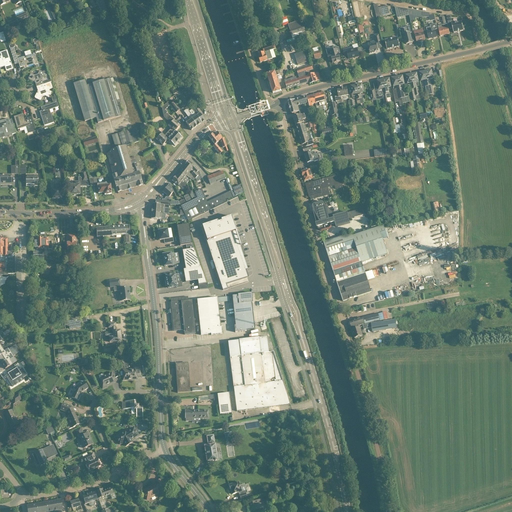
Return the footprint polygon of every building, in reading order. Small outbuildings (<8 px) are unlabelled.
[(358,1),(352,2),(357,20),(362,18),(358,1)] [(388,6),(381,7),(383,16),(389,14),(388,6)] [(401,9),(394,8),(397,19),(409,16),(408,10),(401,9)] [(408,9),(408,10),(409,16),(410,21),(411,24),(413,24),(414,22),(413,20),(415,20),(416,17),(418,17),(419,11),(408,9)] [(434,14),(421,12),(422,18),(423,23),(426,22),(425,18),(429,17),(434,16),(434,14)] [(443,24),(448,23),(446,16),(440,15),(439,17),(442,17),(443,24)] [(302,21),(289,25),(290,30),(292,35),(293,38),(297,37),(298,37),(303,35),(304,38),(306,38),(304,32),(306,31),(304,25),(302,21)] [(453,33),(464,31),(463,29),(464,29),(463,26),(463,27),(462,22),(452,24),(452,22),(448,23),(450,29),(452,29),(453,33)] [(430,27),(426,28),(427,31),(426,31),(427,34),(429,39),(433,38),(434,39),(436,38),(436,37),(437,37),(435,32),(435,31),(435,30),(437,29),(436,24),(430,25),(430,27)] [(444,25),(441,26),(438,26),(440,36),(450,34),(447,24),(444,25)] [(402,28),(399,29),(402,41),(404,41),(405,42),(406,42),(406,44),(406,45),(409,44),(409,45),(412,44),(412,43),(413,43),(412,43),(412,42),(414,42),(412,37),(411,37),(410,33),(412,33),(410,26),(406,27),(406,28),(402,28)] [(425,40),(423,30),(414,32),(417,42),(425,40)] [(373,42),(367,44),(369,49),(370,54),(375,52),(379,51),(378,49),(382,48),(381,44),(379,35),(375,36),(376,42),(373,42)] [(387,49),(400,47),(398,38),(385,41),(387,49)] [(291,51),(296,49),(296,48),(300,46),(300,44),(301,43),(300,41),(289,44),(291,51)] [(347,50),(343,51),(345,57),(348,56),(349,59),(359,57),(358,53),(363,52),(362,47),(358,48),(357,44),(352,46),(353,48),(347,50)] [(261,63),(272,59),(269,51),(275,49),(274,45),(262,48),(264,52),(259,54),(260,57),(259,57),(261,63)] [(334,51),(327,52),(329,61),(332,60),(333,63),(334,63),(340,62),(340,61),(341,61),(339,54),(340,53),(339,47),(337,47),(333,48),(334,51)] [(0,67),(5,67),(6,71),(9,70),(13,69),(7,50),(0,52),(0,67)] [(25,57),(17,59),(18,62),(19,63),(20,67),(26,65),(26,66),(34,64),(34,65),(35,65),(38,64),(35,54),(34,54),(31,55),(30,51),(24,52),(25,57)] [(304,52),(294,55),(298,65),(307,62),(304,52)] [(267,74),(269,79),(277,76),(282,74),(283,68),(279,70),(279,71),(275,72),(267,74)] [(307,76),(306,72),(305,68),(297,70),(299,79),(296,79),(296,77),(285,81),(285,83),(287,89),(309,83),(307,76)] [(31,74),(29,79),(29,80),(35,83),(36,87),(43,85),(42,80),(44,77),(47,76),(45,71),(43,72),(40,71),(38,75),(35,76),(31,74)] [(428,72),(425,72),(429,91),(430,94),(433,94),(431,81),(435,80),(435,78),(433,79),(432,74),(431,71),(430,71),(429,71),(428,71),(428,72)] [(421,73),(420,73),(421,81),(424,81),(425,87),(426,91),(429,91),(425,72),(423,73),(423,72),(421,72),(421,73)] [(309,83),(309,84),(317,82),(317,81),(320,80),(318,73),(307,76),(309,83)] [(413,75),(411,75),(414,89),(415,95),(416,100),(419,99),(419,98),(419,95),(417,88),(417,87),(419,86),(418,83),(418,82),(418,79),(417,74),(416,74),(413,75)] [(411,75),(406,76),(408,84),(410,83),(411,89),(414,89),(411,75)] [(280,86),(277,76),(269,79),(273,93),(281,91),(280,86)] [(400,92),(403,106),(403,103),(409,102),(408,96),(404,97),(402,85),(404,84),(403,77),(397,78),(400,92)] [(400,106),(403,106),(400,92),(397,78),(392,79),(393,87),(396,86),(400,106)] [(110,79),(87,86),(98,123),(121,116),(110,79)] [(378,85),(374,85),(375,90),(381,89),(384,104),(388,104),(387,99),(386,95),(383,80),(381,81),(380,80),(379,81),(377,82),(378,85)] [(38,91),(35,97),(35,99),(40,101),(42,97),(45,96),(48,98),(51,92),(49,91),(50,90),(53,89),(52,85),(51,82),(43,85),(36,87),(38,91)] [(175,83),(168,85),(171,90),(174,94),(180,91),(178,88),(179,88),(177,86),(175,83)] [(357,86),(351,87),(353,94),(352,95),(352,98),(353,99),(356,98),(357,101),(360,100),(359,99),(357,86)] [(342,97),(348,96),(347,88),(337,90),(338,97),(335,97),(336,103),(337,102),(337,104),(342,103),(342,101),(342,97)] [(316,103),(316,109),(317,109),(319,108),(319,111),(327,109),(326,106),(327,106),(323,92),(314,95),(316,103)] [(308,102),(310,107),(313,107),(312,105),(315,104),(316,109),(316,103),(314,95),(307,97),(308,102)] [(291,109),(292,114),(299,112),(298,106),(307,103),(308,107),(310,107),(308,102),(307,97),(307,96),(289,102),(290,106),(289,106),(291,110),(291,109)] [(42,111),(40,112),(44,126),(53,123),(51,117),(52,117),(50,110),(59,107),(58,106),(57,102),(41,107),(42,111)] [(336,102),(330,103),(331,108),(332,116),(335,116),(338,115),(336,102)] [(170,105),(170,106),(176,113),(179,110),(173,103),(170,105)] [(193,110),(202,123),(205,121),(196,108),(193,110)] [(184,111),(184,112),(187,116),(189,114),(192,118),(192,119),(193,120),(194,121),(195,123),(195,124),(196,123),(196,124),(197,126),(202,123),(193,110),(192,111),(192,110),(189,112),(187,109),(184,111)] [(165,110),(163,112),(164,118),(167,121),(167,120),(170,124),(168,126),(171,129),(172,129),(175,131),(180,126),(170,117),(166,113),(167,113),(165,110)] [(190,120),(186,122),(189,126),(192,130),(197,126),(196,124),(196,123),(195,124),(195,123),(194,121),(193,120),(192,119),(192,118),(189,114),(187,116),(190,120)] [(301,115),(298,116),(293,117),(296,125),(303,123),(302,120),(306,118),(304,114),(301,115)] [(14,117),(18,130),(26,127),(28,133),(36,131),(32,117),(28,118),(29,121),(25,122),(23,115),(14,117)] [(395,118),(390,119),(393,131),(395,130),(396,133),(401,133),(400,125),(396,125),(395,118)] [(0,121),(0,135),(1,138),(16,133),(14,126),(11,127),(8,119),(4,120),(4,121),(1,122),(1,121),(0,121)] [(329,129),(322,130),(322,131),(323,135),(323,138),(335,135),(333,121),(329,121),(327,122),(329,129)] [(420,123),(414,124),(414,125),(412,126),(413,132),(415,132),(419,155),(425,154),(420,123)] [(301,125),(296,127),(300,137),(308,134),(305,124),(301,125)] [(154,127),(151,131),(152,132),(154,134),(152,136),(162,145),(167,140),(167,139),(165,137),(162,134),(158,130),(157,131),(155,128),(154,127)] [(166,136),(165,137),(167,139),(167,140),(168,140),(174,146),(182,137),(175,131),(172,129),(171,129),(165,135),(166,136)] [(213,136),(218,142),(220,141),(222,148),(225,147),(227,151),(229,150),(224,138),(222,139),(217,132),(213,136)] [(308,134),(300,137),(302,145),(306,144),(306,146),(311,145),(313,144),(312,139),(313,139),(311,134),(310,134),(308,134)] [(216,144),(218,142),(213,136),(212,135),(209,138),(214,145),(213,146),(219,155),(223,152),(216,144)] [(95,137),(82,141),(83,147),(97,143),(95,137)] [(406,144),(403,144),(405,159),(412,158),(410,146),(406,147),(406,144)] [(385,149),(374,151),(375,158),(386,156),(385,149)] [(307,162),(307,163),(314,161),(314,162),(318,160),(315,152),(311,153),(305,155),(306,159),(305,159),(306,163),(307,162)] [(188,161),(182,168),(186,171),(187,171),(189,172),(188,173),(191,175),(195,178),(193,180),(197,177),(198,176),(196,173),(199,171),(194,166),(188,161)] [(118,174),(113,175),(114,180),(116,188),(118,193),(126,190),(134,188),(143,185),(141,180),(142,180),(141,178),(142,177),(141,175),(140,175),(139,172),(138,168),(133,169),(134,174),(119,178),(118,174)] [(182,168),(179,172),(185,177),(186,176),(189,178),(193,181),(193,180),(195,178),(191,175),(188,173),(189,172),(187,171),(186,171),(182,168)] [(302,173),(301,174),(301,175),(303,176),(305,181),(309,180),(312,179),(311,176),(313,175),(312,175),(311,170),(310,170),(306,171),(302,172),(301,172),(302,173)] [(207,177),(210,184),(225,179),(222,171),(207,177)] [(179,172),(175,177),(178,179),(179,178),(180,179),(181,178),(183,179),(183,180),(185,183),(186,184),(189,180),(185,177),(179,172)] [(11,176),(0,175),(0,185),(12,185),(11,176)] [(37,175),(26,175),(26,187),(38,187),(37,175)] [(336,176),(306,184),(309,197),(322,193),(323,196),(330,195),(328,187),(342,184),(339,176),(336,177),(336,176)] [(175,177),(172,181),(183,189),(185,187),(184,187),(186,184),(185,183),(183,180),(183,179),(181,178),(180,179),(179,178),(178,179),(175,177)] [(70,185),(70,190),(70,195),(80,194),(79,181),(74,182),(74,184),(70,185)] [(111,194),(111,191),(110,182),(106,182),(106,184),(97,185),(98,194),(104,193),(104,195),(111,194)] [(60,184),(55,184),(56,190),(52,190),(52,199),(61,198),(60,190),(61,190),(60,184)] [(172,189),(170,184),(163,192),(166,195),(169,197),(173,192),(172,192),(173,191),(172,189)] [(233,191),(230,192),(233,197),(243,193),(240,185),(232,189),(233,191)] [(198,191),(194,192),(195,193),(194,194),(196,198),(202,213),(209,210),(207,203),(206,201),(201,189),(197,190),(198,191)] [(212,200),(207,203),(209,210),(215,208),(214,207),(215,207),(222,203),(218,197),(212,200)] [(186,203),(181,206),(183,211),(185,216),(186,216),(188,221),(202,213),(196,198),(195,199),(186,204),(186,203)] [(152,204),(152,214),(156,215),(156,214),(159,214),(160,213),(163,213),(163,208),(168,209),(169,200),(162,199),(162,201),(156,200),(155,204),(152,204)] [(312,207),(312,208),(313,210),(313,211),(319,222),(315,223),(316,227),(317,227),(325,225),(326,226),(328,226),(327,224),(331,224),(331,223),(335,222),(335,224),(336,227),(350,223),(347,212),(333,216),(333,218),(329,219),(326,207),(327,207),(327,206),(324,203),(324,202),(323,202),(322,202),(315,204),(314,204),(313,205),(312,206),(312,207)] [(330,203),(331,210),(339,209),(337,202),(330,203)] [(217,221),(202,226),(207,240),(206,240),(223,291),(228,289),(226,284),(247,277),(232,232),(235,231),(235,232),(236,231),(231,216),(221,220),(221,221),(218,223),(217,221)] [(180,246),(192,244),(189,224),(177,226),(180,246)] [(129,226),(96,228),(96,233),(97,237),(124,235),(125,244),(127,243),(130,243),(129,235),(129,226)] [(351,233),(323,243),(333,272),(361,263),(362,263),(388,254),(383,240),(388,238),(383,226),(352,236),(351,233)] [(157,231),(158,241),(159,241),(159,240),(164,240),(165,244),(173,242),(173,238),(169,238),(168,229),(158,231),(157,231)] [(76,244),(76,235),(68,235),(68,243),(67,243),(67,250),(76,250),(76,244)] [(0,274),(16,274),(16,252),(7,252),(7,239),(3,239),(3,238),(0,237),(0,274)] [(35,247),(33,248),(33,252),(33,255),(42,255),(42,252),(44,252),(44,250),(52,249),(51,241),(48,242),(48,239),(43,239),(37,239),(37,242),(35,242),(35,247)] [(194,249),(183,251),(187,269),(200,267),(194,249)] [(171,253),(162,255),(164,267),(173,265),(175,264),(173,253),(171,254),(171,253)] [(187,269),(183,270),(186,283),(189,282),(189,278),(197,277),(198,285),(206,284),(200,267),(187,269)] [(337,282),(343,301),(371,292),(365,273),(337,282)] [(175,274),(166,276),(168,288),(177,287),(177,288),(182,287),(181,282),(176,283),(175,274)] [(119,280),(109,281),(110,288),(114,287),(114,292),(120,291),(120,296),(118,296),(119,301),(121,301),(130,300),(129,295),(130,295),(129,287),(120,289),(120,286),(119,280)] [(238,296),(232,296),(235,326),(234,326),(235,333),(246,331),(246,330),(255,330),(252,303),(253,303),(252,293),(238,295),(238,296)] [(171,303),(171,310),(170,310),(169,310),(170,314),(170,313),(172,313),(172,316),(174,331),(184,330),(184,335),(195,334),(192,301),(188,301),(188,297),(171,299),(171,303)] [(221,334),(218,303),(230,301),(229,297),(197,300),(201,335),(211,334),(211,335),(221,334)] [(72,304),(58,306),(59,314),(74,311),(72,304)] [(365,324),(385,319),(383,313),(357,320),(349,322),(351,328),(358,325),(358,326),(365,324)] [(71,319),(68,320),(69,326),(69,329),(72,329),(81,327),(80,323),(79,317),(71,319)] [(385,322),(371,324),(372,327),(372,332),(386,330),(385,322)] [(109,332),(105,333),(105,338),(109,337),(110,342),(117,342),(117,343),(121,343),(121,342),(122,341),(121,331),(116,331),(115,328),(116,328),(116,323),(108,324),(108,328),(112,328),(112,331),(109,332)] [(352,330),(354,338),(362,336),(360,327),(352,330)] [(273,352),(269,353),(267,337),(259,338),(239,340),(239,341),(228,342),(234,387),(236,411),(290,405),(273,351),(273,352)] [(16,344),(9,349),(11,353),(16,350),(18,349),(16,344)] [(1,347),(0,347),(0,355),(2,354),(4,357),(11,353),(9,349),(8,348),(4,351),(1,347)] [(6,360),(1,363),(5,369),(13,364),(10,361),(10,360),(14,357),(13,356),(11,353),(4,357),(6,360)] [(177,393),(188,393),(190,393),(188,363),(175,364),(177,393)] [(9,376),(7,378),(12,387),(16,384),(15,382),(26,374),(22,368),(18,370),(17,368),(8,374),(9,376)] [(124,372),(121,372),(121,375),(123,375),(123,376),(123,381),(135,380),(135,378),(137,378),(141,378),(141,368),(134,368),(134,370),(128,370),(128,372),(124,372)] [(100,383),(100,385),(102,389),(107,387),(106,386),(116,382),(112,373),(99,379),(101,383),(100,383)] [(71,398),(78,401),(82,392),(88,388),(84,382),(76,387),(71,398)] [(229,393),(218,394),(218,400),(219,400),(220,414),(231,413),(229,393)] [(22,399),(19,394),(11,398),(15,404),(22,399)] [(126,401),(126,406),(126,409),(134,409),(134,413),(136,413),(136,417),(143,417),(142,407),(138,407),(138,405),(136,405),(136,401),(126,401)] [(66,416),(72,428),(81,424),(79,419),(77,420),(75,416),(76,416),(74,411),(70,410),(71,408),(72,407),(62,404),(60,410),(67,413),(68,415),(66,416)] [(4,413),(12,430),(19,426),(12,410),(4,413)] [(208,410),(185,410),(185,419),(186,419),(186,421),(192,421),(192,419),(208,419),(208,410)] [(52,424),(45,428),(48,435),(51,434),(50,433),(55,431),(52,424)] [(125,431),(119,435),(115,437),(119,445),(123,442),(126,446),(132,442),(131,440),(131,439),(132,439),(132,438),(134,437),(138,435),(134,428),(126,432),(125,431)] [(81,432),(75,434),(78,440),(79,443),(81,442),(84,448),(93,444),(91,439),(89,440),(88,437),(89,437),(88,433),(83,436),(81,432)] [(224,433),(226,441),(232,440),(231,432),(224,433)] [(209,445),(204,446),(205,452),(206,456),(207,462),(208,462),(208,463),(213,462),(212,461),(215,461),(216,461),(218,460),(219,460),(218,455),(217,455),(215,444),(214,443),(215,443),(214,435),(207,436),(208,444),(209,445)] [(35,454),(33,455),(38,465),(40,464),(41,466),(47,463),(46,459),(56,454),(53,446),(42,451),(42,450),(35,453),(35,454)] [(84,457),(83,458),(86,463),(85,463),(86,464),(88,469),(91,467),(93,470),(98,468),(98,467),(101,466),(97,458),(95,459),(93,453),(88,455),(88,456),(84,457)] [(142,491),(146,500),(158,494),(160,496),(166,494),(164,491),(166,490),(161,481),(160,480),(155,483),(155,484),(142,491)] [(241,500),(246,498),(247,498),(243,486),(240,487),(239,482),(229,485),(230,490),(231,490),(232,494),(238,492),(241,500)] [(101,511),(108,511),(107,509),(106,509),(102,498),(114,493),(112,488),(103,491),(102,489),(95,491),(96,492),(95,492),(98,501),(99,501),(102,511),(101,511)] [(84,496),(82,496),(84,501),(85,505),(88,504),(89,506),(90,506),(90,507),(91,507),(94,506),(94,505),(95,505),(95,504),(95,503),(94,502),(95,501),(97,500),(98,502),(98,501),(95,492),(94,492),(88,494),(84,495),(84,496)] [(260,498),(252,500),(253,504),(261,502),(261,503),(265,502),(263,496),(262,496),(260,497),(260,498)] [(44,503),(45,511),(47,511),(62,510),(60,500),(44,503)] [(78,500),(70,502),(72,509),(73,509),(76,508),(77,511),(81,510),(80,506),(78,500)] [(27,506),(28,511),(45,511),(44,503),(27,506)]
